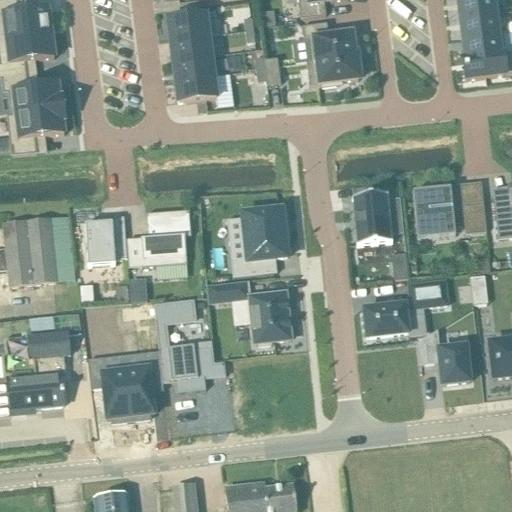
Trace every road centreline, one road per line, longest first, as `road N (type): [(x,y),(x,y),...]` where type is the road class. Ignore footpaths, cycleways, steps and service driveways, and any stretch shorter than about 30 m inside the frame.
road 1 (unclassified): [(0,479),(340,442)]
road 2 (residential): [(340,442),(308,126)]
road 3 (residential): [(80,0),(97,133),(124,141),(165,136)]
road 4 (unclassified): [(340,442),(511,423)]
road 5 (residential): [(165,136),(308,126)]
road 6 (residential): [(146,0),(165,136)]
